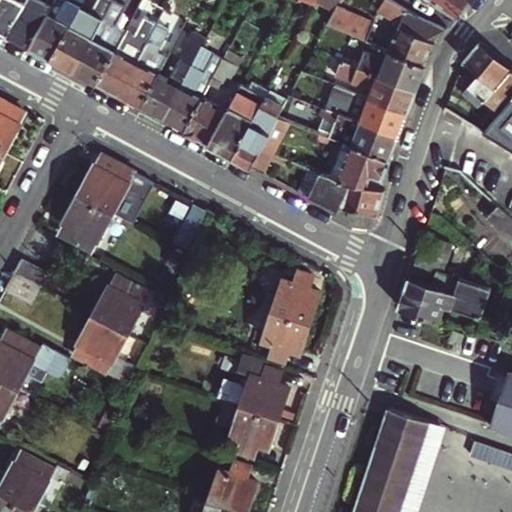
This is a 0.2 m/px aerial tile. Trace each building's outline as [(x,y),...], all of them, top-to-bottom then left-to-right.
[(0,0),(0,29),(10,35),(28,0),(0,0)] [(32,47),(51,12),(57,0),(28,0),(10,35),(32,47)] [(68,0),(60,17),(51,12),(32,47),(40,50),(54,58),(82,6),(85,0),(77,0),(76,0),(68,0)] [(57,0),(51,12),(60,17),(68,0),(57,0)] [(54,58),(75,70),(112,1),(110,0),(96,0),(91,11),(82,6),(54,58)] [(421,17),(392,0),(384,0),(379,10),(399,23),(387,51),(389,51),(425,68),(437,42),(446,29),(421,17)] [(455,19),(469,0),(435,0),(432,4),(455,19)] [(112,1),(75,70),(98,82),(128,27),(135,13),(112,1)] [(327,23),(360,38),(368,22),(337,6),(327,23)] [(150,39),(121,94),(142,106),(161,71),(152,66),(172,28),(159,22),(150,39)] [(98,82),(121,94),(150,39),(128,27),(98,82)] [(142,106),(164,117),(200,49),(206,39),(194,33),(171,76),(161,71),(142,106)] [(466,60),(480,73),(463,92),(480,107),(487,99),(495,106),(490,110),(497,116),(485,130),(484,131),(497,140),(510,148),(511,149),(511,63),(483,38),(466,60)] [(200,49),(164,117),(186,129),(205,95),(212,81),(222,61),(200,49)] [(363,51),(357,66),(416,90),(425,68),(389,51),(385,60),(363,51)] [(374,90),(371,98),(407,113),(416,90),(357,66),(326,54),(321,65),(338,72),(337,75),(374,90)] [(222,61),(212,81),(220,85),(223,80),(230,83),(240,64),(226,56),(222,61)] [(252,165),(265,141),(278,117),(289,95),(291,92),(273,82),(266,96),(235,155),(252,165)] [(230,108),(211,143),(235,155),(266,96),(243,83),(230,108)] [(407,113),(371,98),(340,86),(330,111),(338,114),(398,137),(407,113)] [(186,129),(211,143),(230,108),(205,95),(186,129)] [(293,123),(319,133),(329,137),(333,128),(338,114),(330,111),(289,95),(278,117),(293,123)] [(25,111),(0,97),(0,147),(5,150),(20,123),(19,122),(25,111)] [(439,130),(472,144),(474,145),(484,154),(497,140),(484,131),(485,130),(447,107),(439,130)] [(398,137),(338,114),(333,128),(356,137),(352,146),(389,160),(398,137)] [(278,117),(265,141),(280,149),(293,123),(278,117)] [(472,144),(439,130),(429,159),(428,161),(463,173),(465,175),(465,170),(472,144)] [(317,139),(341,149),(344,142),(329,137),(319,133),(317,139)] [(497,153),(502,157),(510,148),(497,140),(484,154),(492,160),(497,153)] [(252,165),(267,173),(278,153),(280,149),(265,141),(252,165)] [(331,175),(340,178),(352,146),(344,142),(341,149),(331,175)] [(340,178),(366,186),(371,174),(382,178),(389,160),(352,146),(340,178)] [(496,165),(502,157),(497,153),(492,160),(496,165)] [(114,211),(136,171),(104,154),(98,165),(96,165),(81,192),(114,211)] [(300,191),(312,198),(324,173),(311,167),(300,191)] [(384,191),(366,186),(340,178),(331,175),(324,173),(312,198),(339,212),(343,206),(378,216),(384,191)] [(93,249),(114,211),(81,192),(66,219),(68,220),(62,232),(93,249)] [(208,210),(196,203),(179,243),(192,248),(208,210)] [(511,219),(496,204),(485,216),(511,240),(511,219)] [(400,308),(440,320),(445,305),(482,317),(492,288),(460,277),(460,278),(445,274),(450,256),(454,245),(424,236),(400,308)] [(16,271),(41,284),(48,270),(24,257),(16,271)] [(16,271),(7,288),(34,303),(44,286),(41,284),(16,271)] [(283,278),(273,309),(311,323),(322,292),(309,287),(313,276),(298,271),(295,282),(283,278)] [(95,313),(130,332),(152,292),(118,274),(113,285),(111,284),(95,313)] [(311,323),(273,309),(263,340),(274,344),(271,355),(285,360),(289,348),(302,353),(311,323)] [(117,355),(130,332),(95,313),(80,339),(82,340),(76,352),(109,370),(117,355)] [(2,340),(0,343),(0,376),(20,387),(33,363),(59,377),(63,376),(73,358),(44,342),(41,346),(10,329),(4,341),(2,340)] [(453,332),(449,343),(461,347),(465,335),(453,332)] [(117,355),(109,370),(134,384),(142,369),(117,355)] [(224,397),(242,403),(280,416),(281,414),(283,408),(290,388),(278,384),(282,371),(241,357),(237,369),(252,374),(250,380),(248,384),(242,382),(225,376),(218,395),(224,397)] [(511,366),(492,423),(511,429),(511,366)] [(0,423),(20,387),(0,376),(0,423)] [(224,397),(215,423),(233,429),(242,403),(224,397)] [(280,416),(242,403),(233,429),(232,434),(243,437),(240,448),(255,453),(258,442),(270,446),(280,416)] [(283,408),(281,414),(294,418),(296,412),(283,408)] [(400,511),(431,421),(389,408),(354,511),(400,511)] [(419,511),(449,427),(431,421),(400,511),(419,511)] [(15,463),(0,490),(0,491),(34,510),(56,470),(23,452),(17,464),(15,463)] [(221,469),(211,498),(249,511),(259,481),(246,477),(250,466),(235,461),(231,472),(221,469)] [(88,482),(68,470),(62,481),(83,492),(88,482)] [(0,511),(33,511),(34,510),(0,491),(0,511)] [(248,511),(249,511),(211,498),(206,511),(248,511)]
